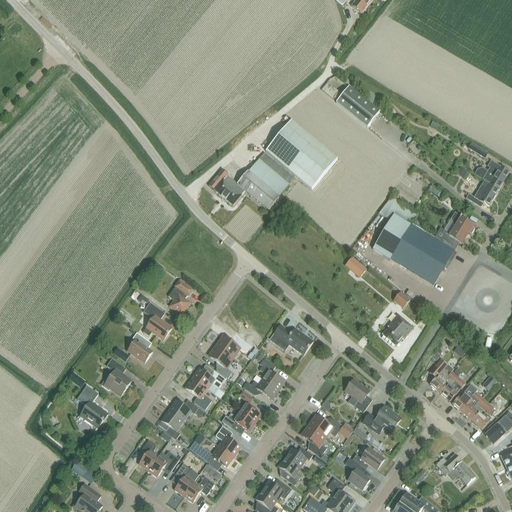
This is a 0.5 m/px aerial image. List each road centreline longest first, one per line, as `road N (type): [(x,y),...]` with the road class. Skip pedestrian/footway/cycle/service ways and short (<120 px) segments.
road 1 (residential): [(138,496),(106,470),(109,452),(247,259)]
road 2 (tertiary): [(184,196),(123,115),(12,0)]
road 3 (residential): [(184,196),(326,74),(349,21)]
road 4 (residential): [(221,511),(343,339)]
road 5 (residential): [(480,263),(400,388)]
road 6 (tertiary): [(343,339),(247,259)]
